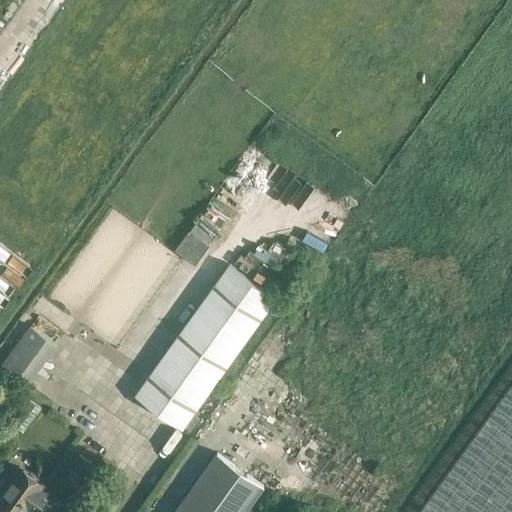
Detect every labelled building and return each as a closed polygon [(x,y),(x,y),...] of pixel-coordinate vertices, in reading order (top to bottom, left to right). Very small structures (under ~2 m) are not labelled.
[(197,260),(216,236),(208,230),(195,246),(186,239),(180,246),(197,260)] [(183,428),(277,298),(230,263),(135,394),(183,428)] [(31,326),(3,364),(30,383),(57,346),(31,326)] [(511,511),(511,382),(414,507),(421,511),(511,511)] [(217,452),(174,511),(247,511),(265,487),(217,452)] [(48,485),(22,468),(0,498),(0,505),(9,511),(23,511),(28,506),(36,511),(51,511),(61,498),(47,488),(48,485)]
